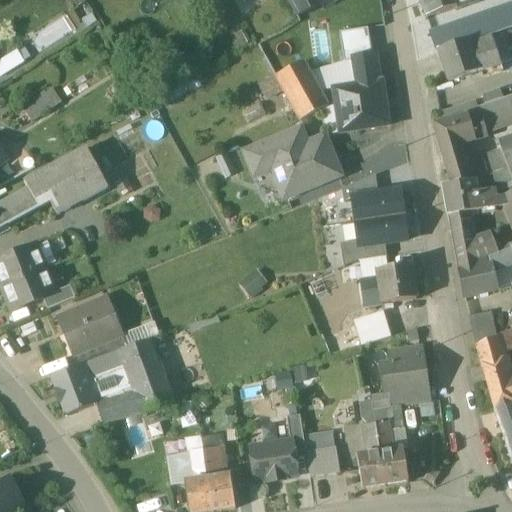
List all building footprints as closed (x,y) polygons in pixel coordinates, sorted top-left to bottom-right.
[(316,0),(284,0),(296,20),(320,7),(316,0)] [(316,0),(320,7),(323,12),(344,0),(316,0)] [(420,0),(427,16),(458,5),(459,5),(457,0),(420,0)] [(458,5),(427,16),(439,53),(470,43),(466,30),(458,5)] [(511,15),(511,12),(479,23),(480,26),(466,30),(470,43),(499,34),(501,33),(511,29),(511,15)] [(372,31),(350,34),(349,41),(352,60),(353,58),(375,54),(372,31)] [(499,34),(470,43),(439,53),(448,82),(500,65),(510,62),(510,61),(501,33),(499,34)] [(282,47),(263,57),(275,77),(276,77),(293,67),(282,47)] [(0,62),(0,76),(25,67),(21,54),(0,62)] [(375,54),(353,58),(352,60),(352,61),(355,86),(379,82),(375,54)] [(352,61),(309,75),(318,92),(355,86),(352,61)] [(293,67),(276,77),(284,91),(300,121),(324,108),(326,107),(318,92),(309,75),(302,62),(293,67)] [(275,77),(258,86),(266,100),(284,91),(276,77),(275,77)] [(355,86),(318,92),(326,107),(324,108),(336,107),(340,132),(388,125),(381,82),(379,82),(355,86)] [(52,88),(22,108),(33,125),(64,106),(52,88)] [(501,101),(479,110),(480,112),(486,129),(501,124),(496,110),(510,105),(507,99),(501,101)] [(480,112),(468,116),(475,140),(488,136),(486,129),(480,112)] [(468,116),(452,121),(452,119),(443,122),(433,124),(447,169),(462,164),(456,145),(475,140),(468,116)] [(306,146),(300,131),(244,154),(253,176),(275,167),(288,199),(340,177),(324,138),(306,146)] [(511,140),(499,145),(503,155),(508,170),(511,179),(511,140)] [(108,189),(87,149),(24,183),(28,190),(38,209),(50,202),(58,216),(108,189)] [(503,155),(482,164),(487,177),(491,176),(508,170),(503,155)] [(462,164),(447,169),(452,185),(468,183),(464,170),(462,164)] [(482,164),(464,170),(468,183),(475,182),(487,177),(482,164)] [(508,170),(491,176),(494,190),(498,208),(505,207),(502,198),(511,194),(511,179),(508,170)] [(375,176),(342,190),(343,201),(352,200),(352,199),(377,195),(375,176)] [(487,177),(475,182),(477,194),(494,190),(491,176),(487,177)] [(452,185),(443,187),(448,216),(465,213),(480,211),(477,194),(475,182),(468,183),(452,185)] [(28,190),(0,204),(0,219),(5,229),(8,227),(7,225),(38,209),(28,190)] [(494,190),(477,194),(480,211),(498,208),(494,190)] [(377,195),(352,199),(352,200),(356,224),(403,217),(399,192),(377,195)] [(511,194),(502,198),(505,207),(511,224),(511,194)] [(465,213),(448,216),(451,232),(468,229),(465,213)] [(403,217),(356,224),(358,243),(359,249),(384,245),(406,242),(403,217)] [(485,238),(474,241),(473,233),(468,229),(451,232),(458,270),(459,270),(489,258),(499,256),(494,244),(493,242),(485,238)] [(511,236),(494,244),(499,256),(509,252),(511,250),(511,236)] [(358,243),(340,245),(343,267),(356,262),(386,258),(384,245),(359,249),(358,243)] [(36,246),(0,261),(0,282),(2,288),(45,271),(36,246)] [(499,256),(489,258),(493,273),(511,265),(511,259),(509,252),(499,256)] [(489,258),(459,270),(464,301),(497,291),(497,289),(493,273),(489,258)] [(511,265),(493,273),(497,289),(511,283),(511,265)] [(412,266),(388,270),(389,276),(379,278),(383,305),(417,300),(412,266)] [(252,297),(268,283),(257,270),(241,283),(252,297)] [(45,271),(2,288),(12,312),(43,300),(55,295),(55,294),(45,271)] [(379,278),(363,280),(367,307),(383,305),(379,278)] [(70,288),(55,294),(55,295),(43,300),(48,311),(75,300),(70,288)] [(107,300),(59,319),(74,356),(76,355),(122,337),(107,300)] [(383,313),(355,322),(361,347),(391,338),(383,313)] [(489,314),(466,322),(473,345),(497,337),(489,314)] [(511,331),(497,337),(473,345),(496,411),(511,405),(511,331)] [(122,337),(76,355),(80,366),(120,352),(127,350),(122,337)] [(136,397),(119,403),(98,410),(104,428),(126,421),(143,415),(173,404),(164,378),(151,342),(127,350),(120,352),(80,366),(51,377),(65,418),(97,406),(89,384),(127,370),(134,390),(136,397)] [(420,347),(389,352),(391,365),(381,367),(386,395),(391,395),(427,389),(429,388),(424,360),(422,360),(420,347)] [(427,389),(391,395),(393,408),(401,407),(429,403),(427,389)] [(511,405),(496,411),(511,456),(511,405)] [(192,406),(179,409),(184,429),(196,426),(192,406)] [(393,408),(373,412),(375,425),(388,423),(390,432),(405,429),(401,407),(393,408)] [(305,453),(299,417),(287,419),(290,443),(292,443),(293,454),(305,453)] [(388,423),(375,425),(378,448),(389,446),(389,445),(391,442),(390,432),(388,423)] [(375,425),(364,427),(367,446),(371,449),(372,449),(378,448),(375,425)] [(304,437),(307,453),(332,449),(330,433),(304,437)] [(215,436),(202,438),(204,451),(216,449),(215,436)] [(290,443),(276,446),(276,444),(265,445),(265,447),(250,450),(255,484),(269,482),(269,484),(284,482),(283,480),(297,478),(293,454),(292,443),(290,443)] [(392,445),(389,445),(389,446),(378,448),(385,488),(409,484),(403,451),(394,452),(392,445)] [(332,449),(307,453),(311,479),(341,474),(336,448),(332,449)] [(373,455),(358,458),(363,491),(385,488),(378,448),(372,449),(373,455)] [(216,449),(204,451),(208,475),(220,473),(219,471),(216,449)] [(204,451),(192,453),(195,473),(199,476),(200,476),(208,475),(204,451)] [(192,453),(167,457),(172,487),(186,485),(185,484),(201,482),(200,476),(199,476),(195,473),(192,453)] [(223,470),(219,471),(220,473),(208,475),(213,511),(223,511),(236,510),(231,477),(224,478),(223,470)] [(201,482),(185,484),(186,485),(189,511),(213,511),(208,475),(200,476),(201,482)] [(9,479),(0,483),(0,511),(17,511),(23,509),(9,479)]
